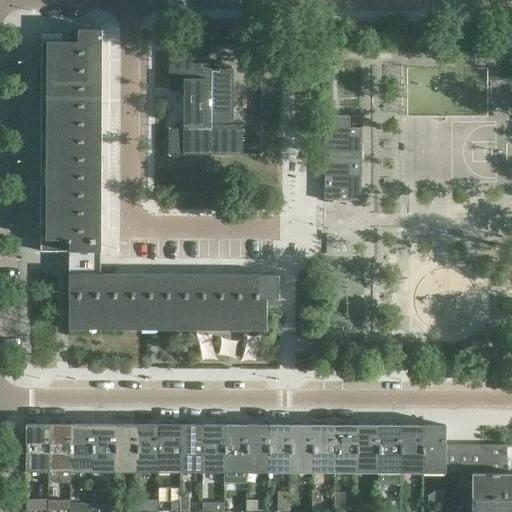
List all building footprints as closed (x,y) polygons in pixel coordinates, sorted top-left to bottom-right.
[(100,252),(101,30),(77,30),(77,42),(41,42),(40,252),(68,252),(100,252)] [(232,125),(232,69),(208,69),(209,45),(169,45),(168,91),(179,91),(183,91),(183,97),(183,126),(183,129),(168,129),(168,155),(242,155),(242,125),(232,125)] [(261,61),(261,46),(246,46),(246,61),(261,61)] [(351,116),(351,125),(361,125),(361,116),(351,116)] [(323,165),(323,201),(360,201),(360,126),(348,126),(348,118),(328,118),(323,118),(323,165)] [(68,264),(68,274),(100,274),(99,264),(100,252),(68,252),(68,264)] [(265,331),(266,299),(278,299),(278,276),(100,274),(68,274),(68,329),(265,331)] [(320,353),(320,338),(297,338),(297,353),(320,353)] [(47,467),(48,429),(48,424),(25,424),(25,467),(47,467)] [(69,467),(70,429),(70,424),(48,424),(48,429),(47,467),(69,467)] [(91,467),(92,429),(92,424),(70,424),(70,429),(69,467),(91,467)] [(113,467),(114,429),(114,424),(92,424),(92,429),(91,467),(113,467)] [(135,467),(136,429),(136,424),(114,424),(114,429),(113,467),(135,467)] [(157,468),(158,429),(158,424),(136,424),(136,429),(135,467),(157,468)] [(179,468),(180,429),(180,424),(158,424),(158,429),(157,468),(179,468)] [(201,468),(202,429),(202,424),(180,424),(180,429),(179,468),(201,468)] [(223,468),(224,429),(224,424),(202,424),(202,429),(201,468),(223,468)] [(245,468),(246,429),(246,425),(224,424),(224,429),(223,468),(245,468)] [(267,468),(268,429),(268,425),(246,425),(246,429),(245,468),(267,468)] [(289,468),(290,430),(290,425),(268,425),(268,429),(267,468),(289,468)] [(311,468),(312,430),(312,425),(290,425),(290,430),(289,468),(311,468)] [(333,468),(334,430),(334,425),(312,425),(312,430),(311,468),(333,468)] [(355,468),(356,430),(356,425),(334,425),(334,430),(333,468),(355,468)] [(377,468),(378,430),(378,425),(356,425),(356,430),(355,468),(355,473),(377,473),(377,468)] [(399,468),(400,430),(400,425),(378,425),(378,430),(377,468),(399,468)] [(421,469),(422,430),(422,425),(400,425),(400,430),(399,468),(421,469)] [(444,469),(444,445),(445,445),(445,425),(422,425),(422,430),(421,469),(444,469)] [(456,474),(456,445),(445,445),(444,445),(444,469),(444,474),(456,474)] [(468,474),(468,445),(456,445),(456,474),(468,474)] [(480,460),(480,445),(468,445),(468,474),(475,474),(480,474),(480,460)] [(506,460),(506,448),(506,445),(480,445),(480,460),(506,460)] [(506,474),(506,460),(480,460),(480,474),(506,474)] [(511,473),(506,474),(480,474),(475,474),(475,497),(511,496),(511,473)] [(511,511),(511,496),(475,497),(474,511),(511,511)]
